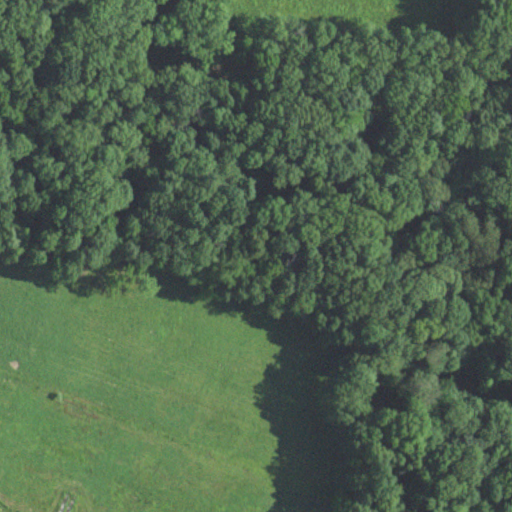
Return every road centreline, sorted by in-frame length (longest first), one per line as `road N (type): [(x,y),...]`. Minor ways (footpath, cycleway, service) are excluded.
road 1 (track): [(0,370),(343,503)]
road 2 (track): [(0,266),(113,288),(243,290)]
